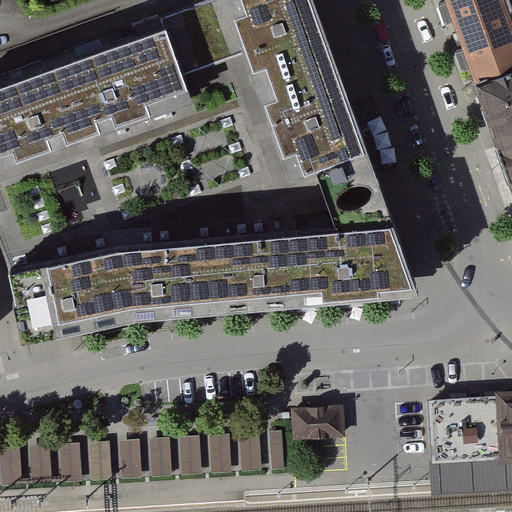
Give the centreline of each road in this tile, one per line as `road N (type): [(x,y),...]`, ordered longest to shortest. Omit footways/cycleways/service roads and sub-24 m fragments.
road 1 (residential): [(471,304),(444,332),(427,337),(227,352),(0,398)]
road 2 (residential): [(471,304),(480,260),(387,0)]
